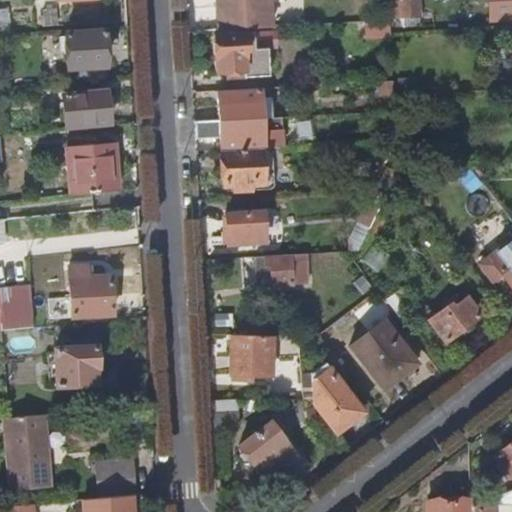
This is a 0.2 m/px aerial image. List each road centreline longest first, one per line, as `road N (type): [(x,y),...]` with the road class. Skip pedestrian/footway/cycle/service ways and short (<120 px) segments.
road 1 (residential): [(156,0),(185,511)]
road 2 (residential): [(511,363),(320,511)]
